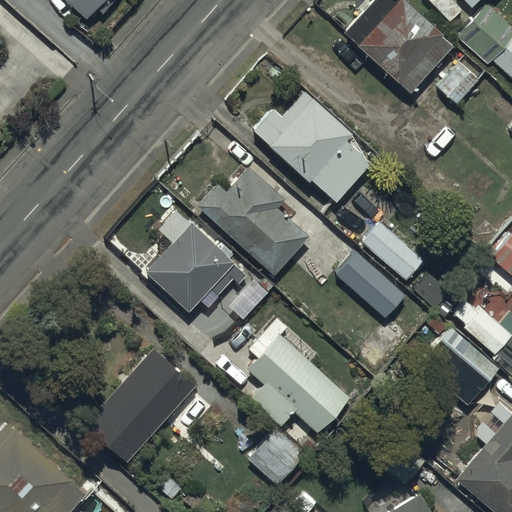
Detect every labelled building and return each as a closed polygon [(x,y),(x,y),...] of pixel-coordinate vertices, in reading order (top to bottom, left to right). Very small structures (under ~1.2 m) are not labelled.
[(92,0),(72,0),(83,10),(92,0)] [(452,36),(411,0),(364,0),(342,25),(409,84),(452,36)] [(511,21),(487,0),(480,0),(455,30),(487,58),(490,55),(511,74),(511,21)] [(461,54),(436,82),(455,98),(482,67),(476,62),(473,65),(461,54)] [(349,124),(302,83),(279,108),(270,101),(250,123),(308,174),(309,172),(333,193),(368,154),(342,132),(349,124)] [(483,204),(423,150),(409,165),(468,220),(483,204)] [(501,180),(472,154),(459,169),(484,191),(486,188),(490,191),(501,180)] [(223,184),(214,176),(195,198),(224,225),(219,230),(230,240),(235,235),(271,267),(306,229),(275,201),(282,193),(245,160),(223,184)] [(218,241),(188,214),(143,264),(186,304),(206,282),(215,290),(238,264),(229,256),(231,254),(227,250),(230,247),(220,239),(218,241)] [(511,214),(511,215),(483,248),(511,272),(511,214)] [(425,308),(380,267),(383,263),(400,278),(421,255),(379,216),(332,267),(352,286),(381,313),(384,309),(406,329),(425,308)] [(271,281),(258,268),(226,299),(239,313),(271,281)] [(511,324),(509,329),(470,291),(453,308),(495,349),(491,353),(511,373),(511,324)] [(315,352),(275,317),(249,347),(254,351),(244,362),(262,377),(249,393),(276,417),(245,452),(275,478),(303,445),(308,449),(314,442),(307,435),(346,389),(310,358),(315,352)] [(441,364),(435,372),(465,398),(497,361),(448,319),(423,349),(441,364)] [(194,377),(153,340),(83,416),(124,454),(194,377)] [(511,511),(511,404),(454,472),(501,511),(511,511)] [(83,487),(5,416),(0,420),(0,508),(4,511),(75,511),(67,504),(83,487)] [(377,423),(361,444),(403,477),(419,456),(377,423)] [(432,511),(416,487),(373,511),(432,511)] [(294,511),(280,499),(269,511),(294,511)]
